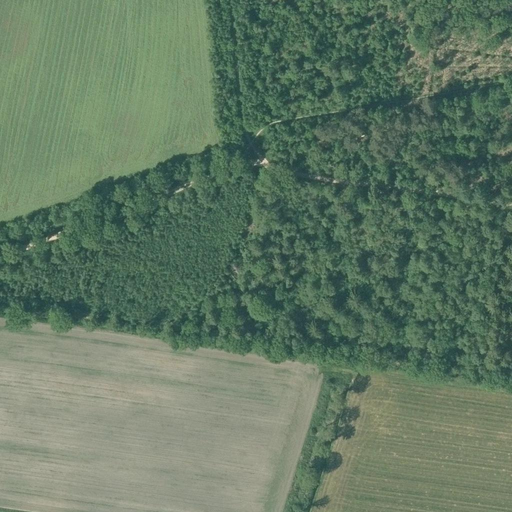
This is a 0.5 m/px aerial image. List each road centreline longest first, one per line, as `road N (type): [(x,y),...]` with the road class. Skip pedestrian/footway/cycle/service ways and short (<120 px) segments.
road 1 (track): [(251,143),(226,169),(0,252)]
road 2 (track): [(511,201),(291,169),(267,162),(251,143)]
road 3 (track): [(251,143),(239,120),(232,0)]
